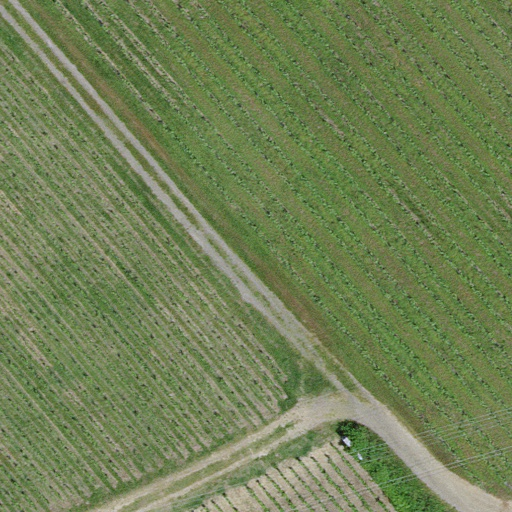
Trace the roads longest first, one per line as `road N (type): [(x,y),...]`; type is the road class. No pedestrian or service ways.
road 1 (track): [(483,511),(339,393),(8,0)]
road 2 (track): [(339,393),(300,427),(131,511)]
